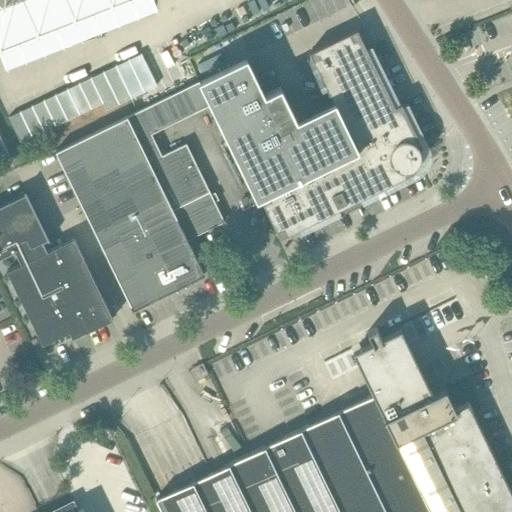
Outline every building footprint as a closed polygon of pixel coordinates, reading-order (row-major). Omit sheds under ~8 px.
[(0,0),(0,149),(5,150),(8,156),(9,156),(0,136),(0,4),(10,0),(0,0)] [(244,60),(203,80),(280,238),(284,236),(297,229),(299,228),(338,209),(339,209),(340,208),(357,200),(358,199),(360,198),(413,172),(412,169),(413,168),(414,168),(415,167),(416,166),(417,165),(418,164),(418,163),(419,161),(420,160),(420,159),(420,157),(420,156),(420,155),(420,153),(420,152),(420,151),(419,149),(419,148),(422,146),(402,106),(401,103),(400,103),(395,107),(366,48),(359,33),(357,30),(357,29),(309,52),(334,102),(297,119),(281,87),(265,94),(248,58),(244,60)] [(116,65),(8,117),(21,142),(103,103),(106,110),(131,97),(116,65)] [(214,192),(211,194),(186,143),(161,155),(151,134),(210,105),(199,81),(55,151),(132,310),(205,275),(188,239),(224,222),(214,202),(218,200),(214,192)] [(42,242),(48,239),(25,191),(23,191),(24,193),(17,197),(0,205),(0,258),(14,251),(20,264),(6,271),(42,344),(68,331),(72,339),(112,319),(73,238),(47,251),(42,242)] [(157,498),(155,498),(161,511),(511,511),(511,492),(468,402),(455,408),(443,382),(430,389),(401,328),(381,338),(376,327),(367,332),(371,342),(352,352),(372,394),(246,454),(209,472),(157,498)] [(207,374),(202,364),(192,368),(197,378),(207,374)]
